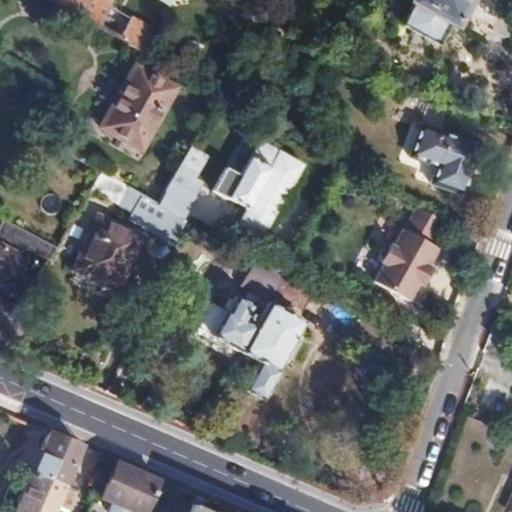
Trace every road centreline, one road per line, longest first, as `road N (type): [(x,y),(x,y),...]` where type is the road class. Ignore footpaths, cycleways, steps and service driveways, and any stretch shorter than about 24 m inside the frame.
road 1 (secondary): [(0,377),(317,511)]
road 2 (residential): [(511,221),(408,511)]
